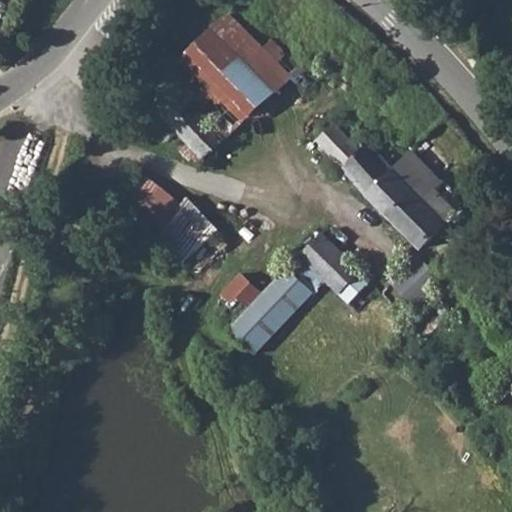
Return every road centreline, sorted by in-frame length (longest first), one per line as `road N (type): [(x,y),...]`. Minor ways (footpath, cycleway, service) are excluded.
road 1 (track): [(14,511),(81,148),(29,69)]
road 2 (unknown): [(74,183),(150,152),(196,170),(260,179),(325,156),(312,130),(318,107)]
road 3 (secondary): [(399,21),(511,148)]
road 4 (unclassified): [(100,0),(0,94)]
